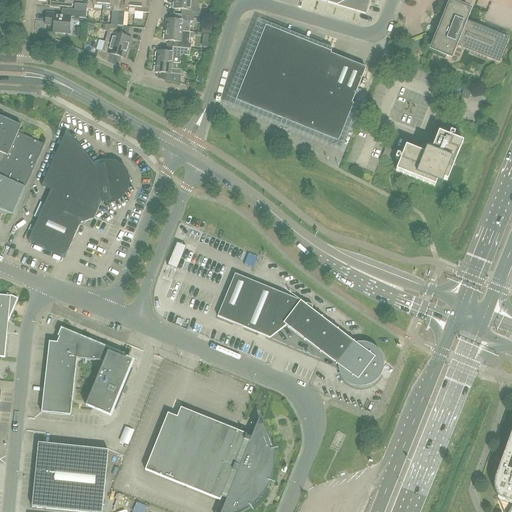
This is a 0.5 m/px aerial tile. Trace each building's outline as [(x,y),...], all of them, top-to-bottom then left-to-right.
[(92,0),(87,0),(87,9),(92,9),(93,4),(103,5),(103,0),(92,0),(93,0),(92,0)] [(103,0),(103,5),(109,6),(108,11),(112,11),(111,19),(118,20),(119,1),(114,1),(114,0),(103,0)] [(125,0),(125,2),(119,1),(118,20),(117,25),(124,26),(125,12),(128,13),(129,7),(135,8),(135,0),(125,0)] [(135,12),(149,13),(151,5),(152,3),(146,3),(146,0),(135,0),(135,8),(136,8),(135,12)] [(194,16),(199,17),(200,11),(198,11),(199,0),(174,0),(174,9),(182,10),(181,15),(194,16)] [(319,0),(366,14),(369,0),(319,0)] [(454,46),(499,63),(509,38),(464,20),(468,10),(450,3),(442,24),(440,23),(438,27),(441,28),(432,49),(434,50),(437,52),(439,54),(442,55),(445,57),(446,54),(450,56),(454,46)] [(72,17),(86,18),(86,11),(73,10),(72,17)] [(213,18),(214,11),(206,10),(205,18),(213,18)] [(46,13),(45,24),(53,25),(53,32),(69,33),(70,16),(55,15),(55,14),(46,13)] [(166,19),(165,30),(189,32),(190,21),(193,22),(194,16),(181,15),(181,20),(166,19)] [(116,34),(118,26),(106,24),(104,31),(108,32),(105,42),(128,48),(131,38),(116,34)] [(353,104),(352,103),(366,68),(330,54),(331,52),(329,52),(331,46),(325,44),(323,49),(265,26),(235,101),(338,142),(353,104)] [(179,42),(178,48),(190,49),(191,49),(191,43),(189,43),(190,32),(189,32),(165,30),(164,41),(179,42)] [(105,42),(103,47),(102,51),(98,50),(96,57),(107,62),(109,54),(125,58),(128,48),(105,42)] [(157,51),(156,62),(173,63),(180,63),(181,55),(190,56),(190,49),(178,48),(173,47),(172,52),(157,51)] [(172,69),(173,63),(156,62),(155,73),(166,74),(165,81),(180,84),(181,70),(172,69)] [(0,209),(12,215),(44,144),(18,133),(21,126),(0,116),(0,209)] [(28,241),(56,254),(65,258),(81,222),(83,222),(94,218),(101,202),(111,200),(114,200),(117,198),(120,196),(122,194),(124,191),(125,189),(126,185),(126,182),(126,179),(125,176),(124,173),(122,170),(120,168),(117,166),(114,164),(111,163),(108,163),(104,163),(104,164),(95,165),(66,131),(41,186),(50,190),(28,241)] [(447,181),(463,142),(438,132),(432,148),(424,146),(422,153),(405,146),(396,171),(435,186),(436,183),(441,185),(443,179),(447,181)] [(177,243),(167,265),(177,269),(186,247),(177,243)] [(257,333),(265,336),(270,338),(287,324),(338,363),(338,365),(338,366),(338,368),(338,370),(339,372),(340,373),(340,375),(341,377),(342,378),(343,380),(345,381),(346,382),(347,383),(349,384),(350,385),(352,386),(354,387),(358,387),(359,387),(364,387),(365,387),(369,386),(373,384),(376,382),(377,381),(380,377),(381,375),(382,372),(383,368),(383,364),(383,360),(381,356),(380,353),(377,350),(374,347),(371,345),(367,343),(365,343),(364,343),(362,342),(360,342),(358,343),(356,343),(354,343),(353,344),(310,311),(312,306),(248,280),(235,274),(217,317),(257,333)] [(0,356),(4,357),(7,332),(3,332),(4,321),(8,322),(18,298),(7,294),(6,297),(0,296),(0,356)] [(190,327),(193,317),(188,315),(184,325),(190,327)] [(77,359),(104,362),(85,406),(110,416),(112,409),(116,410),(123,393),(132,369),(129,368),(132,361),(122,357),(122,355),(62,331),(57,343),(49,342),(48,353),(52,353),(51,362),(47,362),(46,373),(49,373),(48,382),(45,382),(43,393),(47,393),(46,402),(42,402),(41,412),(71,416),(77,359)] [(271,482),(269,481),(270,478),(271,476),(271,473),(272,470),(272,467),(273,464),(273,462),(273,459),(273,456),(272,453),(272,450),(274,450),(274,449),(272,450),(271,447),(270,444),(269,441),(268,439),(267,436),(266,434),(265,431),(263,429),(262,427),(260,424),(258,422),(259,420),(258,419),(251,438),(246,436),(247,434),(181,408),(177,417),(168,414),(145,470),(220,500),(221,497),(226,499),(221,511),(239,511),(242,511),(244,510),(247,508),(249,507),(250,508),(251,508),(249,506),(252,504),(254,503),(256,501),(258,498),(260,496),(262,494),(263,492),(265,489),(266,487),(267,484),(269,482),(271,483),(271,482)] [(128,444),(133,431),(125,428),(120,441),(128,444)] [(511,511),(511,429),(495,476),(495,478),(494,479),(494,481),(494,483),(494,485),(494,487),(494,489),(495,490),(495,492),(498,500),(499,500),(499,499),(511,503),(511,505),(507,511),(511,511)] [(38,443),(34,482),(31,507),(81,511),(101,511),(108,450),(38,443)]
